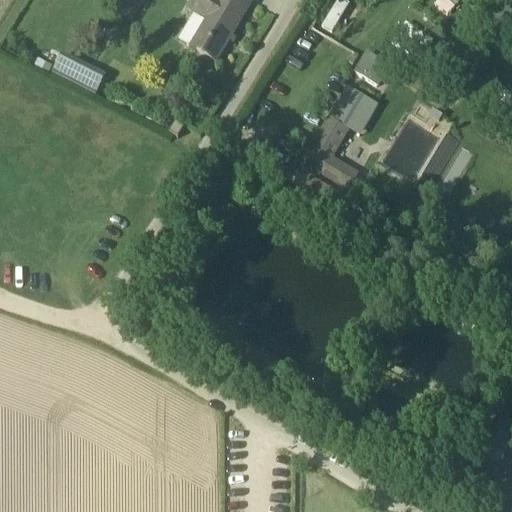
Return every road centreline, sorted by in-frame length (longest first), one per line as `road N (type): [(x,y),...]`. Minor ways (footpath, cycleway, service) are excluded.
road 1 (unclassified): [(419,511),(138,345),(126,327),(129,278),(307,0)]
road 2 (track): [(0,294),(138,345)]
